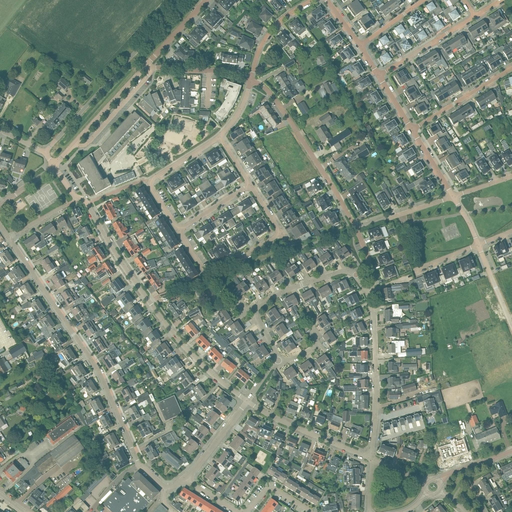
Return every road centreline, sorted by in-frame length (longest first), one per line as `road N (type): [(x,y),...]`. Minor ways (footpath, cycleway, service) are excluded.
road 1 (residential): [(247,402),(162,322),(87,202),(54,167)]
road 2 (residential): [(137,464),(95,365),(10,239)]
road 3 (residential): [(367,263),(310,152),(251,77)]
road 4 (unclassified): [(43,153),(181,0)]
road 5 (residential): [(355,274),(335,272),(261,304),(258,318),(278,360)]
road 6 (residential): [(375,420),(372,305),(355,274)]
road 7 (residential): [(219,138),(147,181),(177,230)]
road 8 (residential): [(177,230),(205,274),(282,235)]
road 9 (residential): [(370,459),(247,402)]
